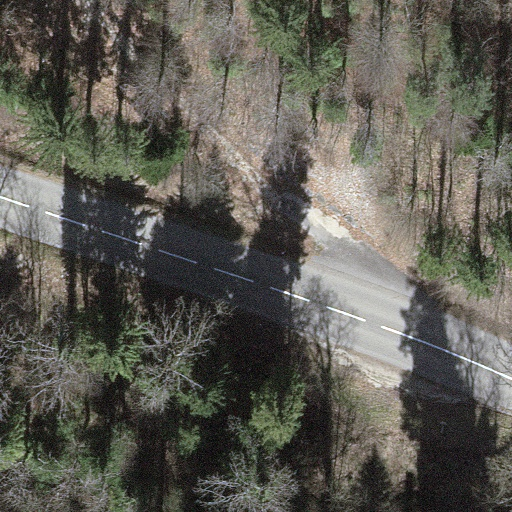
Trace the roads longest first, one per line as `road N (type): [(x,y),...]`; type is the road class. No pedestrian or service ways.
road 1 (tertiary): [(0,192),(396,329),(511,379)]
road 2 (track): [(396,329),(309,217),(70,0)]
